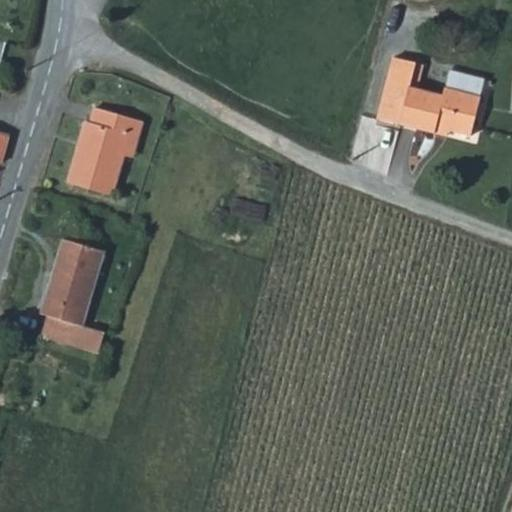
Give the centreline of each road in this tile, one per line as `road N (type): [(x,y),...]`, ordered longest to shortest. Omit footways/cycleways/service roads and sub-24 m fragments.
road 1 (track): [(58,28),(324,172),(511,244)]
road 2 (tertiary): [(0,240),(61,0)]
